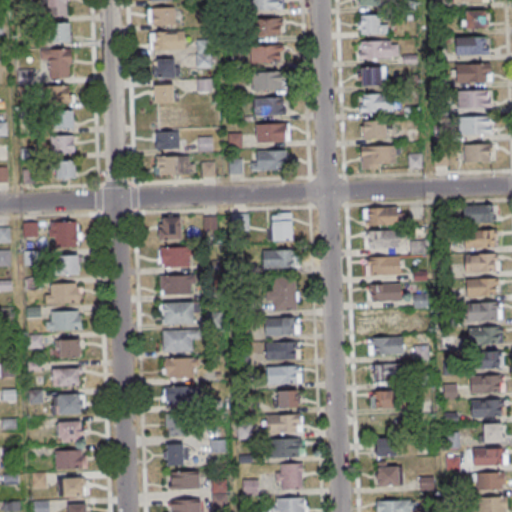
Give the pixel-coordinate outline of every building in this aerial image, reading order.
[(67,15),(67,0),(46,0),(47,15),(67,15)] [(279,0),(250,0),(251,8),(280,8),(279,0)] [(148,7),(148,25),(176,25),(176,7),(148,7)] [(486,9),(462,9),(462,28),(486,28),(486,9)] [(357,33),(380,33),(380,15),(357,15),(357,33)] [(282,35),(282,19),(256,19),(256,35),(282,35)] [(70,42),(70,23),(51,23),(51,42),(70,42)] [(149,49),(185,49),(185,31),(149,31),(149,49)] [(487,54),(487,36),(455,36),(455,54),(487,54)] [(196,39),(196,68),(211,68),(211,39),(196,39)] [(399,58),(399,40),(357,40),(357,58),(399,58)] [(281,46),(250,46),(250,62),(281,62),(281,46)] [(71,77),(71,49),(41,49),(41,62),(50,62),(50,77),(71,77)] [(177,59),(155,59),(155,78),(177,78),(177,59)] [(490,81),(490,63),(456,63),(456,81),(490,81)] [(385,66),(360,66),(360,85),(385,85),(385,66)] [(251,72),(251,89),(284,89),(284,72),(251,72)] [(45,85),(45,103),(71,103),(71,85),(45,85)] [(176,103),(176,85),(152,85),(152,103),(176,103)] [(489,108),(489,90),(458,90),(458,108),(489,108)] [(397,111),(397,94),(360,94),(360,111),(397,111)] [(253,116),(284,116),(284,98),(253,98),(253,116)] [(406,115),(417,113),(416,106),(405,108),(406,115)] [(153,108),(153,125),(190,125),(190,108),(153,108)] [(72,127),(72,110),(51,110),(51,127),(72,127)] [(229,110),(229,121),(240,121),(240,110),(229,110)] [(460,117),(460,135),(490,135),(490,117),(460,117)] [(361,121),(361,139),(385,139),(385,121),(361,121)] [(288,142),(288,124),(256,124),(256,142),(288,142)] [(180,151),(180,132),(155,132),(155,151),(180,151)] [(229,147),(242,147),(242,133),(229,133),(229,147)] [(75,152),(75,134),(51,134),(51,152),(75,152)] [(212,152),(212,136),(198,136),(198,152),(212,152)] [(490,145),(464,145),(464,162),(490,162),(490,145)] [(396,147),(361,147),(361,167),(396,167),(396,147)] [(252,170),(287,170),(287,151),(252,151),(252,170)] [(407,169),(421,169),(421,154),(407,154),(407,169)] [(155,157),(155,175),(193,175),(193,157),(155,157)] [(229,173),(243,173),(243,159),(229,159),(229,173)] [(75,178),(75,161),(55,161),(55,178),(75,178)] [(201,163),(202,177),(215,177),(215,163),(201,163)] [(0,167),(0,182),(8,182),(8,167),(0,167)] [(35,182),(35,170),(23,170),(23,182),(35,182)] [(463,222),(495,222),(495,204),(463,204),(463,222)] [(364,208),(364,225),(400,225),(400,207),(364,208)] [(271,239),(292,239),(292,212),(271,212),(271,239)] [(180,218),(158,218),(158,241),(180,241),(180,218)] [(78,249),(77,222),(51,222),(51,249),(78,249)] [(23,223),(23,237),(37,237),(37,223),(23,223)] [(0,242),(9,243),(10,227),(0,227),(0,242)] [(464,229),(464,247),(495,247),(495,229),(464,229)] [(364,231),(364,248),(397,248),(397,231),(364,231)] [(411,253),(424,252),(424,240),(410,241),(411,253)] [(158,248),(158,268),(192,268),(192,248),(158,248)] [(0,249),(0,266),(10,266),(10,250),(0,249)] [(262,267),(296,267),(296,250),(262,250),(262,267)] [(37,251),(24,252),(25,265),(38,264),(37,251)] [(498,253),(464,253),(464,271),(498,271),(498,253)] [(79,275),(79,255),(55,255),(55,275),(79,275)] [(399,276),(399,257),(366,257),(366,276),(399,276)] [(160,295),(193,295),(193,276),(160,276),(160,295)] [(297,310),(297,276),(273,276),(273,310),(297,310)] [(498,278),(465,278),(465,295),(498,295),(498,278)] [(11,280),(0,279),(0,290),(11,291),(11,280)] [(80,303),(80,283),(45,283),(45,303),(80,303)] [(400,284),(369,284),(369,301),(400,301),(400,284)] [(501,319),(501,302),(465,302),(465,319),(501,319)] [(162,324),(194,324),(194,303),(162,303),(162,324)] [(81,329),(81,310),(46,310),(46,330),(81,329)] [(402,311),(369,311),(369,328),(402,328),(402,311)] [(265,317),(265,334),(296,334),(296,317),(265,317)] [(426,320),(415,321),(416,333),(427,332),(426,320)] [(468,344),(501,344),(501,327),(468,327),(468,344)] [(163,353),(193,353),(193,340),(199,340),(199,330),(163,330),(163,353)] [(368,337),(368,354),(402,354),(402,337),(368,337)] [(81,357),(81,338),(59,338),(59,357),(81,357)] [(299,342),(265,342),(265,359),(299,359),(299,342)] [(429,346),(414,346),(414,358),(429,358),(429,346)] [(495,368),(495,351),(470,351),(470,368),(495,368)] [(164,358),(164,378),(197,378),(197,358),(164,358)] [(369,380),(402,380),(402,363),(369,363),(369,380)] [(300,366),(266,366),(266,383),(300,383),(300,366)] [(80,368),(53,368),(53,384),(80,384),(80,368)] [(470,376),(470,392),(503,392),(503,376),(470,376)] [(456,399),(456,383),(443,383),(443,399),(456,399)] [(165,386),(165,406),(200,406),(200,386),(165,386)] [(276,390),(276,407),(297,407),(297,390),(276,390)] [(401,407),(401,390),(372,390),(372,407),(401,407)] [(84,413),(84,394),(54,394),(54,413),(84,413)] [(471,415),(503,415),(503,399),(471,399),(471,415)] [(186,413),(166,413),(166,434),(186,434),(186,413)] [(302,414),(265,414),(265,432),(302,432),(302,414)] [(371,418),(371,434),(407,434),(407,418),(371,418)] [(83,421),(58,421),(58,440),(83,440),(83,421)] [(481,440),(503,440),(503,422),(481,422),(481,440)] [(301,438),(273,438),(273,456),(301,456),(301,438)] [(374,438),(374,456),(396,456),(396,438),(374,438)] [(166,443),(166,465),(183,465),(183,443),(166,443)] [(498,448),(470,448),(470,465),(498,465),(498,448)] [(54,450),(54,468),(85,468),(85,450),(54,450)] [(459,456),(446,456),(446,471),(459,471),(459,456)] [(303,463),(277,463),(277,489),(303,489),(303,463)] [(399,485),(399,463),(377,464),(377,485),(399,485)] [(199,488),(199,471),(169,471),(169,488),(199,488)] [(477,472),(477,489),(504,489),(504,472),(477,472)] [(86,477),(60,477),(60,495),(86,495),(86,477)] [(478,497),(477,511),(507,511),(507,497),(478,497)] [(306,511),(306,498),(275,498),(275,507),(269,507),(268,511),(306,511)] [(200,511),(200,500),(171,500),(170,511),(200,511)] [(376,501),(375,511),(415,511),(415,501),(376,501)]
